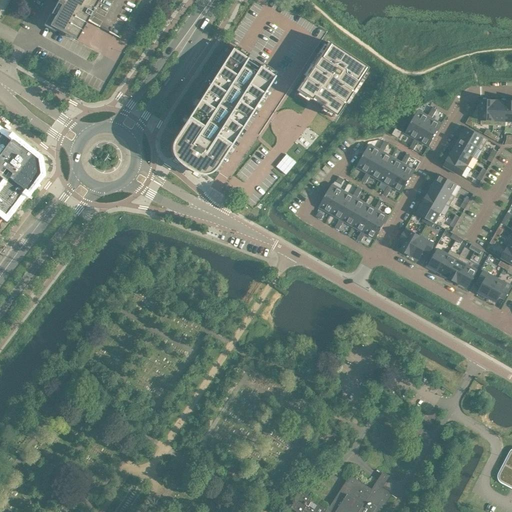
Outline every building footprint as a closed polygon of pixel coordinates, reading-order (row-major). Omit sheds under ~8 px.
[(0,0),(0,18),(10,0),(0,0)] [(61,5),(50,26),(77,40),(88,20),(89,21),(105,30),(119,37),(126,24),(136,30),(152,0),(58,0),(57,3),(61,5)] [(330,43),(298,91),(313,100),(315,97),(325,104),(323,107),(337,116),(369,68),(330,43)] [(170,148),(170,149),(170,150),(171,151),(171,152),(171,153),(171,154),(172,155),(172,156),(173,156),(173,157),(179,164),(181,165),(182,166),(183,167),(185,168),(186,169),(187,170),(189,170),(190,171),(191,172),(193,172),(194,173),(195,173),(197,174),(198,174),(200,175),(201,175),(202,175),(203,175),(204,175),(205,175),(206,174),(207,174),(208,174),(209,174),(209,173),(210,173),(211,172),(212,172),(212,171),(220,161),(275,76),(260,66),(232,108),(220,100),(248,58),(233,48),(171,144),(171,146),(170,147),(170,148)] [(495,100),(482,100),(482,108),(478,108),(478,119),(481,119),(481,125),(494,125),(495,100)] [(506,126),(507,101),(495,100),(494,125),(506,126)] [(412,122),(424,128),(430,117),(432,118),(435,114),(431,111),(428,116),(419,110),(412,122)] [(432,118),(430,117),(424,128),(435,135),(438,131),(437,131),(442,124),(432,118)] [(417,140),(424,128),(412,122),(406,133),(415,138),(413,143),(417,145),(419,141),(417,140)] [(488,140),(467,127),(461,137),(483,150),(488,140)] [(402,132),(396,128),(393,134),(398,137),(402,132)] [(435,135),(424,128),(417,140),(419,141),(429,146),(433,139),(435,135)] [(37,158),(19,144),(18,146),(0,132),(0,165),(4,169),(0,174),(7,179),(0,187),(0,212),(5,216),(30,182),(32,184),(39,174),(37,158)] [(483,150),(461,137),(455,146),(473,156),(478,147),(482,150),(483,150)] [(364,155),(375,162),(382,151),(384,152),(386,148),(382,145),(380,150),(370,144),(364,155)] [(473,156),(455,146),(450,156),(468,166),(473,156)] [(375,162),(386,168),(393,157),(384,152),(382,151),(375,162)] [(369,173),(375,162),(364,155),(357,167),(367,172),(364,177),(368,179),(371,175),(369,173)] [(468,166),(450,156),(444,166),(462,176),(468,166)] [(401,162),(393,157),(386,168),(397,175),(404,163),(406,164),(408,160),(404,158),(401,162)] [(386,168),(375,162),(369,173),(371,175),(380,180),(386,168)] [(404,163),(397,175),(409,181),(411,177),(415,170),(406,164),(404,163)] [(391,186),(397,175),(386,168),(380,180),(389,185),(386,189),(390,191),(393,187),(391,186)] [(440,174),(434,184),(455,196),(456,196),(452,194),(457,184),(440,174)] [(409,181),(397,175),(391,186),(393,187),(402,192),(406,185),(409,181)] [(344,191),(333,184),(326,195),(338,202),(344,191)] [(450,206),(455,196),(434,184),(429,193),(450,206)] [(353,196),(344,191),(338,202),(349,208),(355,197),(357,198),(360,194),(356,192),(353,196)] [(450,206),(429,193),(423,203),(441,213),(446,204),(450,206)] [(331,213),(338,202),(326,195),(320,207),(331,213)] [(357,198),(355,197),(349,208),(359,215),(366,203),(357,198)] [(349,208),(338,202),(331,213),(340,219),(338,223),(342,225),(344,221),(342,220),(349,208)] [(375,208),(366,203),(359,215),(370,221),(377,210),(379,211),(381,206),(377,204),(375,208)] [(417,213),(435,223),(441,213),(423,203),(417,213)] [(359,215),(349,208),(342,220),(344,221),(353,226),(359,215)] [(379,211),(377,210),(370,221),(382,228),(384,224),(384,223),(388,216),(379,211)] [(364,232),(370,221),(359,215),(353,226),(362,231),(359,235),(363,238),(366,233),(364,232)] [(380,232),(382,228),(370,221),(364,232),(366,233),(375,239),(380,231),(380,232)] [(410,255),(410,254),(421,236),(406,228),(399,241),(405,244),(401,250),(410,255)] [(435,244),(421,236),(410,254),(419,259),(422,254),(428,256),(435,244)] [(511,248),(508,246),(502,257),(511,263),(511,248)] [(450,250),(448,254),(439,249),(429,266),(439,272),(451,250),(450,250)] [(460,255),(451,250),(439,272),(448,277),(460,255)] [(458,282),(470,260),(460,255),(448,277),(458,282)] [(470,260),(458,282),(468,288),(477,270),(468,265),(470,261),(470,260)] [(488,297),(498,278),(484,271),(477,283),(482,286),(479,292),(488,297)] [(511,286),(498,278),(488,297),(497,302),(500,296),(505,299),(511,286)] [(511,451),(511,452),(504,465),(500,473),(499,475),(499,477),(500,478),(500,480),(501,481),(503,482),(510,486),(511,484),(511,451)] [(312,499),(300,491),(292,504),(290,507),(297,511),(379,511),(391,494),(380,487),(380,488),(374,485),(372,489),(351,475),(347,481),(343,487),(331,506),(328,505),(326,508),(312,499)]
